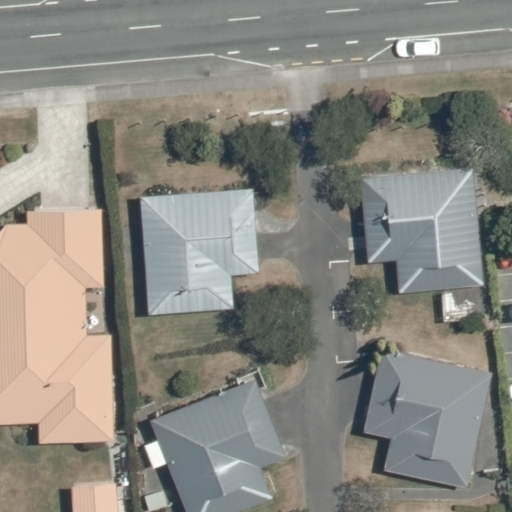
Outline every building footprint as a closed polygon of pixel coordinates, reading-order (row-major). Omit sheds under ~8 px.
[(394,253),(396,284),(441,282),(442,317),(479,316),(472,162),(360,168),(364,254),(394,253)] [(255,265),(249,181),(138,189),(147,307),(230,301),(227,267),(255,265)] [(0,417),(33,416),(34,440),(110,437),(107,330),(88,330),(86,280),(100,279),(97,193),(38,195),(32,197),(26,200),(20,203),(14,206),(8,210),(3,213),(0,215),(0,417)] [(484,366),(379,347),(365,424),(388,428),(381,464),(464,479),(484,366)] [(281,450),(254,374),(151,411),(187,511),(215,511),(269,493),(256,459),(281,450)] [(114,511),(115,479),(69,477),(68,511),(114,511)]
